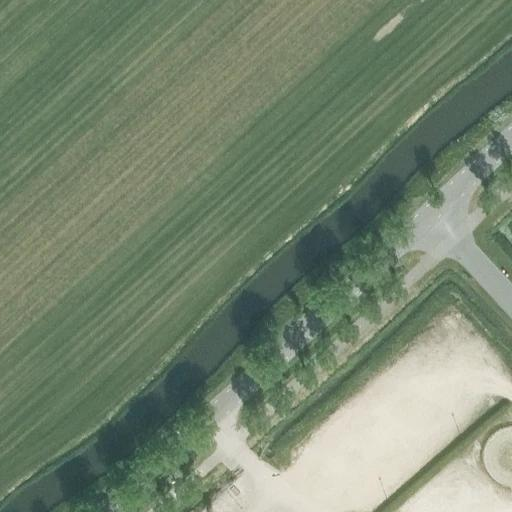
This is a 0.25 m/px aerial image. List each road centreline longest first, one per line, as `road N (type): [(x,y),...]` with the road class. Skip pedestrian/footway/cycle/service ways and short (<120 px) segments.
road 1 (tertiary): [(100,511),(426,212)]
road 2 (unclassified): [(426,212),(511,304)]
